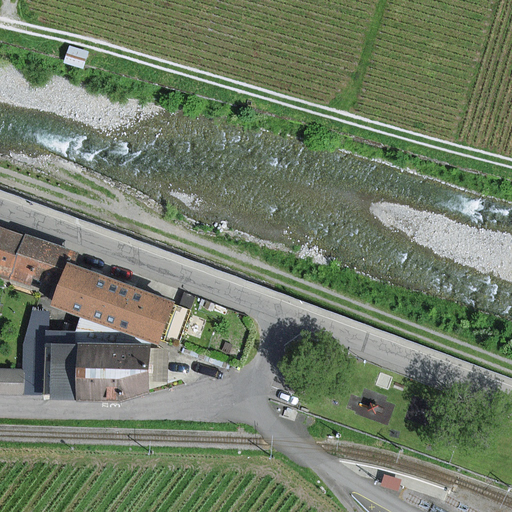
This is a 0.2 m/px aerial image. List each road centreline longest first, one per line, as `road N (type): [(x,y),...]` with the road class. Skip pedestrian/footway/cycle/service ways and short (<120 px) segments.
road 1 (track): [(0,19),(511,163)]
road 2 (track): [(511,366),(182,238),(38,156)]
road 3 (residential): [(0,407),(125,411),(211,397),(259,372),(289,344),(300,319)]
road 4 (unclassified): [(0,211),(300,319)]
road 5 (unclassified): [(300,319),(511,399)]
road 6 (track): [(182,238),(0,173)]
